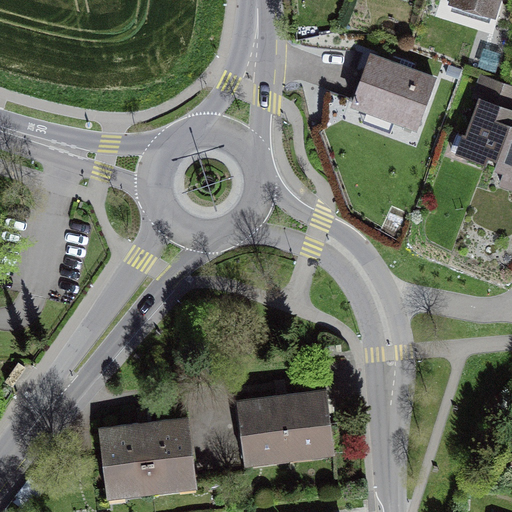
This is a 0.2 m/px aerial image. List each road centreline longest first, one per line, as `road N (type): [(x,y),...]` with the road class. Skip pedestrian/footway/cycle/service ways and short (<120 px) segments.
road 1 (tertiary): [(55,397),(84,378),(209,233)]
road 2 (tertiary): [(375,294),(389,353),(391,511)]
road 3 (tertiary): [(166,211),(64,361),(55,397)]
road 4 (residential): [(511,304),(486,310),(375,294)]
road 5 (tertiary): [(349,255),(338,232),(261,176)]
